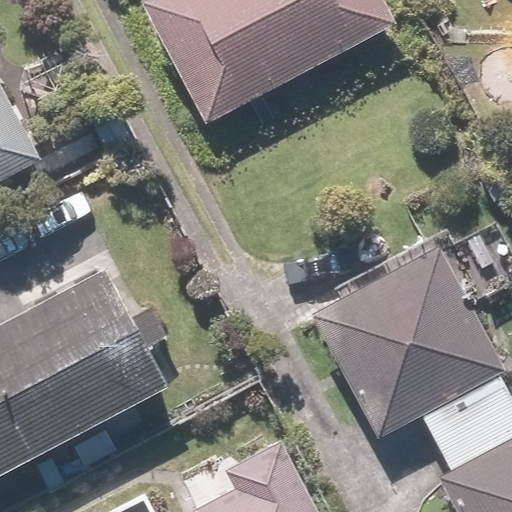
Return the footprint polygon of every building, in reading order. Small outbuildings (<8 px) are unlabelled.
[(387,0),(140,0),(206,121),(398,19),(387,0)] [(0,176),(44,152),(0,70),(0,176)] [(511,511),(511,393),(499,370),(505,367),(437,242),(312,309),(380,433),(419,412),(450,468),(440,474),(460,511),(511,511)] [(0,316),(0,468),(170,378),(106,260),(0,316)] [(196,508),(198,511),(320,511),(280,437),(223,467),(234,487),(196,508)]
